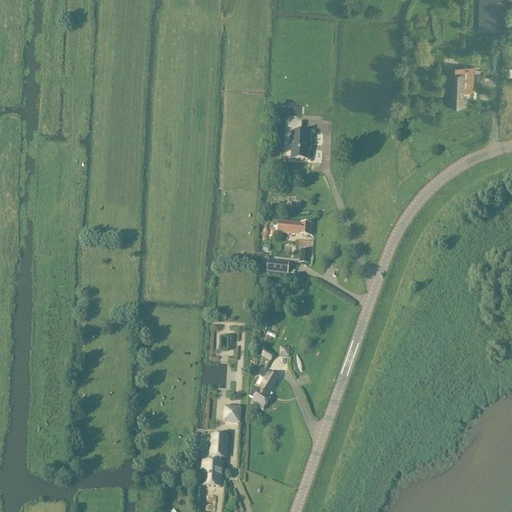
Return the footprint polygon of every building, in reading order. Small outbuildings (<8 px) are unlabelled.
[(473,92),(474,67),(449,66),(448,85),(451,85),(451,100),(446,100),(446,107),(466,108),(466,99),(462,99),(463,92),(473,92)] [(302,104),(285,104),(285,115),(302,116),(302,104)] [(291,147),(291,160),(308,161),(308,151),(310,151),(311,134),(299,134),(299,129),(301,129),(301,120),(288,119),(288,129),(292,129),(292,134),(292,139),(289,139),(289,147),(291,147)] [(310,237),(311,225),(278,223),(277,234),(281,234),(281,236),(283,236),(283,234),(310,237)] [(309,252),(300,251),(299,264),(308,265),(309,252)] [(268,262),(267,272),(284,274),(285,264),(268,262)] [(289,349),(280,349),(279,358),(289,358),(289,349)] [(270,363),(274,356),(265,351),(261,357),(270,363)] [(265,381),(254,401),(252,405),(263,411),(268,402),(266,401),(278,380),(263,371),(259,378),(265,381)] [(226,422),(227,424),(239,424),(241,423),(241,411),(240,410),(228,409),(226,410),(226,422)] [(227,459),(228,438),(216,437),(211,436),(209,458),(215,459),(215,464),(206,463),(206,465),(204,465),(203,473),(206,473),(205,487),(221,489),(223,464),(221,464),(221,459),(227,459)]
